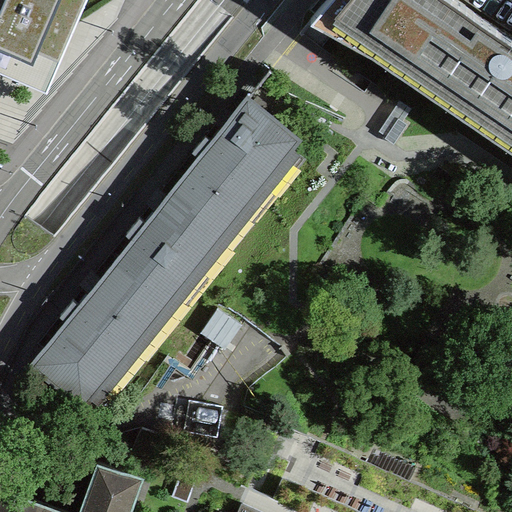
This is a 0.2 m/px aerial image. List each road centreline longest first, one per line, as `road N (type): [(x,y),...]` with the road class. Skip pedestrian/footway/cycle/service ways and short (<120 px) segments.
road 1 (secondary): [(55,267),(263,0)]
road 2 (secondary): [(176,0),(0,215)]
